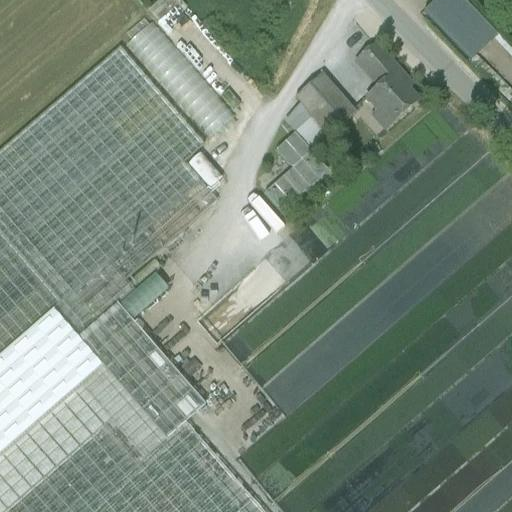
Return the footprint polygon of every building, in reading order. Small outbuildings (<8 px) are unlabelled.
[(495,38),(458,0),(437,0),(422,15),(469,64),(495,38)] [(207,139),(233,118),(154,22),(128,43),(207,139)] [(411,90),(374,48),(356,64),(379,90),(366,101),(390,129),(417,106),(406,94),(411,90)] [(119,52),(0,155),(0,461),(102,373),(77,344),(120,306),(134,294),(125,284),(162,253),(145,233),(199,186),(182,167),(203,149),(119,52)] [(321,78),(294,101),(299,107),(282,122),(312,155),(355,117),(321,78)] [(205,406),(120,306),(77,344),(102,373),(0,461),(0,511),(85,511),(185,426),(205,406)] [(259,511),(185,426),(85,511),(259,511)]
